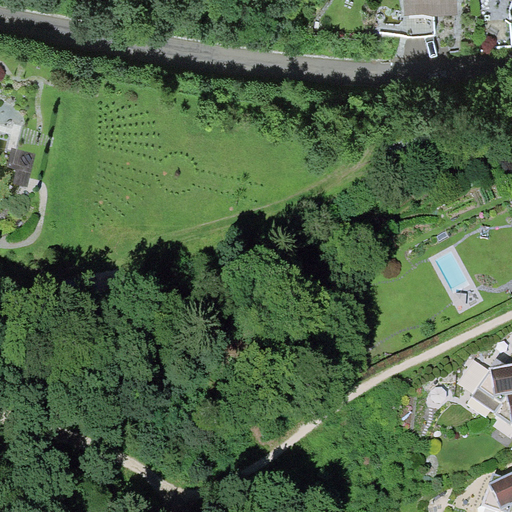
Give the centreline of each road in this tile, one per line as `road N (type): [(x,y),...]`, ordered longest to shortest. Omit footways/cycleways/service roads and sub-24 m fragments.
road 1 (residential): [(511,64),(346,74),(0,14)]
road 2 (track): [(180,506),(259,470),(348,395),(511,317)]
road 3 (track): [(0,413),(136,462),(180,506)]
